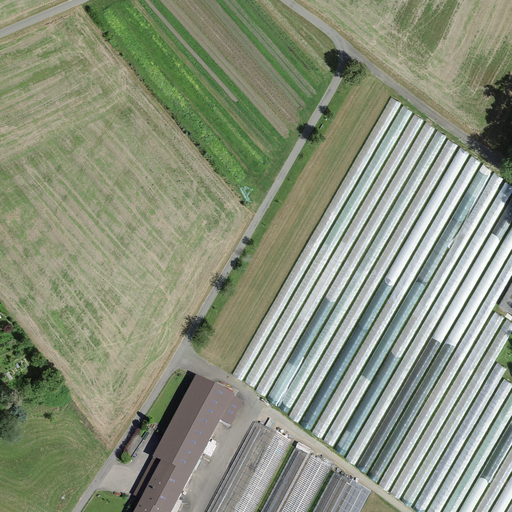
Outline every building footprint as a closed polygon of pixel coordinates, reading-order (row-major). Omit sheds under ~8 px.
[(511,282),(499,305),(511,312),(511,282)] [(173,511),(221,421),(231,426),(243,402),(234,398),(235,396),(197,376),(135,494),(142,498),(134,511),(173,511)] [(145,439),(136,433),(123,453),(131,459),(145,439)] [(262,511),(305,511),(328,459),(292,444),(262,511)] [(326,469),(306,511),(351,511),(363,485),(326,469)]
